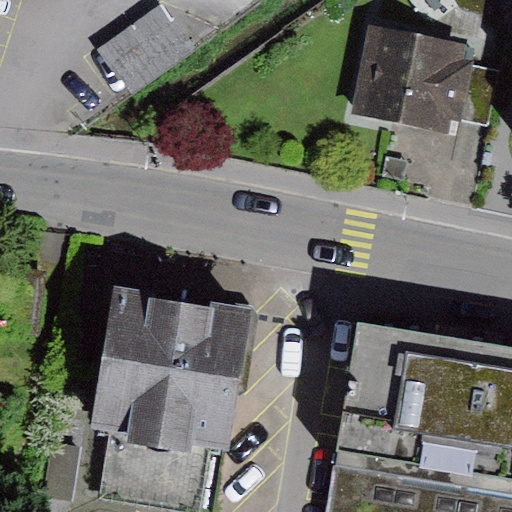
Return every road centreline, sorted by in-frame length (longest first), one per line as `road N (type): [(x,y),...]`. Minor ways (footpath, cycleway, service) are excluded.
road 1 (primary): [(0,181),(317,240)]
road 2 (residential): [(317,240),(272,511)]
road 3 (primary): [(317,240),(511,276)]
